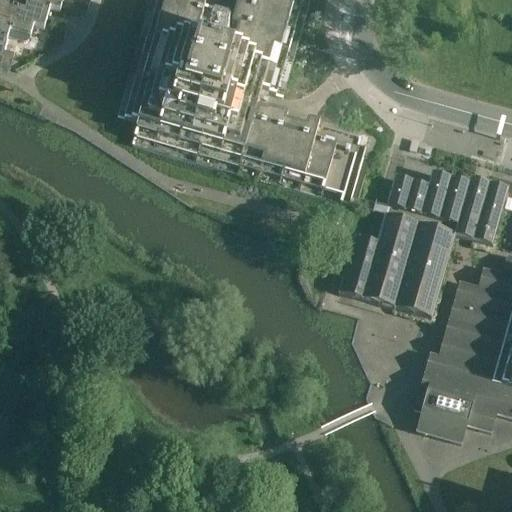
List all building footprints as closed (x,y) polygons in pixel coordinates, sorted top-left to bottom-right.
[(87,12),(90,0),(88,0),(27,0),(26,5),(49,11),(48,13),(59,15),(62,5),(87,12)] [(355,211),(357,203),(369,163),(361,161),(364,153),(357,151),(359,144),(254,115),(259,97),(274,101),(281,103),(310,0),(240,0),(234,22),(247,25),(236,65),(224,61),(228,48),(226,44),(212,41),(209,43),(205,56),(191,53),(203,13),(216,17),(220,0),(150,0),(116,123),(136,128),(130,149),(355,212),(355,211)] [(8,34),(8,35),(30,40),(33,30),(43,33),(48,13),(49,11),(26,5),(24,14),(14,11),(8,34)] [(14,11),(0,7),(0,61),(2,55),(3,55),(8,35),(8,34),(14,11)] [(0,69),(9,72),(13,58),(3,55),(2,55),(0,61),(0,69)] [(500,222),(507,196),(508,195),(487,189),(479,187),(472,184),(470,184),(468,189),(448,183),(431,178),(430,184),(427,192),(397,183),(395,182),(386,211),(384,219),(376,247),(354,241),(353,243),(353,244),(349,258),(349,259),(344,276),(344,277),(337,299),(339,299),(376,309),(376,310),(378,310),(379,309),(384,311),(394,313),(401,316),(411,318),(411,319),(412,320),(413,319),(426,323),(431,324),(454,241),(457,242),(471,246),(476,247),(479,237),(495,242),(500,222)] [(417,397),(418,397),(417,400),(413,415),(419,417),(421,418),(420,423),(416,436),(422,438),(428,439),(460,449),(466,430),(490,437),(495,419),(511,423),(511,261),(508,260),(503,279),(482,273),(477,291),(473,290),(458,286),(449,320),(448,324),(437,361),(429,359),(428,358),(417,397)]
